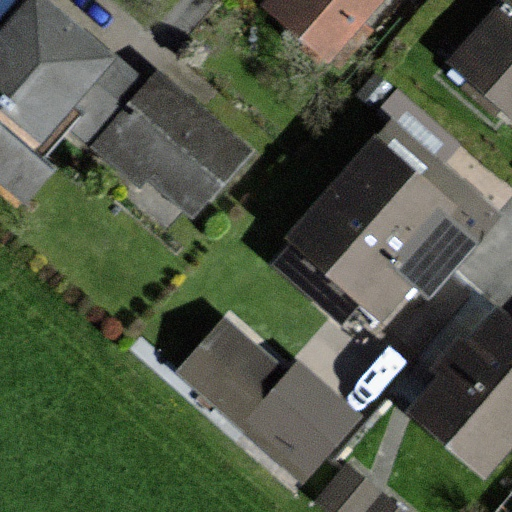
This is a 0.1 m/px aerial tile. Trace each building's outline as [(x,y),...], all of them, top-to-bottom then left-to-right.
[(86,138),(138,75),(116,56),(47,0),(28,0),(0,34),(0,115),(39,147),(75,104),(88,114),(75,129),(86,138)] [(272,0),(270,3),(329,55),(378,0),(272,0)] [(509,0),(503,0),(452,60),(511,110),(511,0),(510,1),(509,0)] [(98,145),(142,182),(148,174),(193,213),(247,151),(158,75),(133,104),(98,145)] [(428,181),(378,139),(270,265),(342,326),(367,297),(385,313),(413,280),(430,295),(498,215),(470,191),(441,166),(434,174),(428,181)] [(412,411),(485,472),(511,440),(511,320),(499,309),(412,411)] [(280,372),(224,323),(182,371),(238,419),(280,372)] [(357,417),(300,365),(243,427),(301,479),(357,417)] [(359,511),(377,492),(349,469),(320,502),(332,511),(359,511)] [(400,511),(385,499),(374,511),(400,511)]
